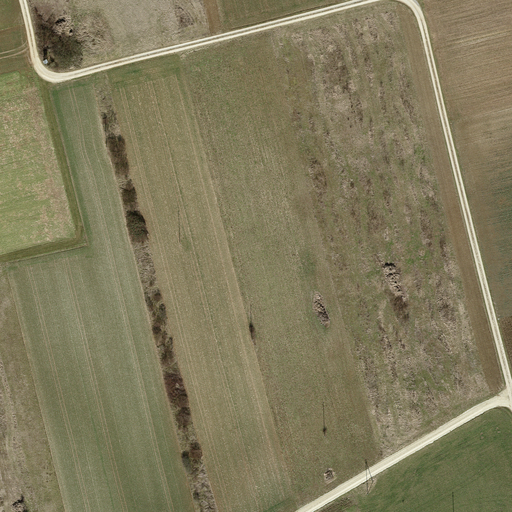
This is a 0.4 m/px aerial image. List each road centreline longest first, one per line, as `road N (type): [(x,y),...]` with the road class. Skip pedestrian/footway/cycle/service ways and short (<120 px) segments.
road 1 (track): [(368,0),(63,76),(38,63),(23,0)]
road 2 (track): [(511,389),(422,20),(407,0)]
road 3 (track): [(0,258),(80,237),(38,63)]
road 4 (track): [(302,511),(487,404),(511,403)]
